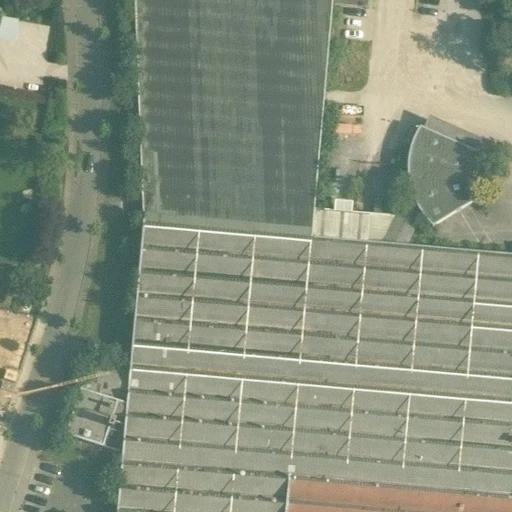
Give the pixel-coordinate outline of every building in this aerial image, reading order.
[(133,0),(142,222),(141,224),(310,239),(313,212),(331,0),(133,0)] [(405,174),(407,189),(393,219),(380,245),(405,247),(420,217),(427,226),(431,230),(477,201),(473,190),(472,178),(474,166),(478,155),(418,129),(411,143),(407,158),(405,174)] [(393,219),(313,212),(310,239),(380,245),(393,219)] [(310,239),(141,224),(128,368),(123,429),(115,511),(511,511),(511,256),(405,247),(380,245),(310,239)] [(128,368),(88,364),(79,391),(78,391),(64,437),(102,450),(108,430),(111,431),(113,425),(123,429),(128,368)]
